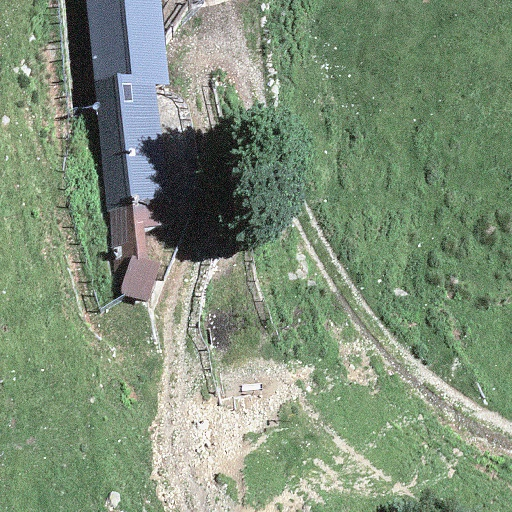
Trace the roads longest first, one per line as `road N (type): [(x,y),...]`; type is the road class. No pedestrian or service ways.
road 1 (track): [(511,430),(436,389),(346,299),(250,67),(227,49),(202,59),(191,76),(216,194)]
road 2 (track): [(216,194),(183,300),(174,370),(177,427),(204,511)]
